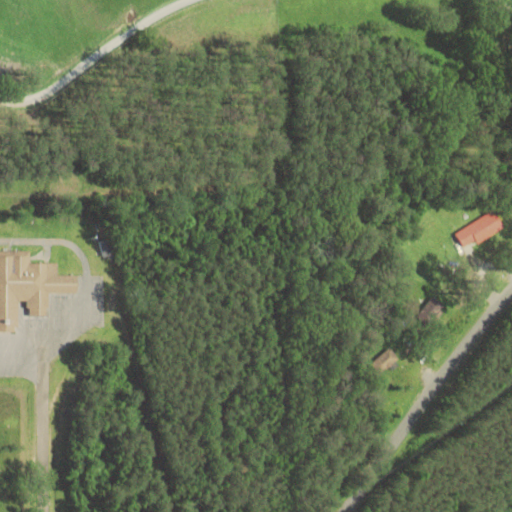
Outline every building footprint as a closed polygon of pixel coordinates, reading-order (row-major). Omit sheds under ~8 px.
[(453,235),(463,253),(501,231),(492,214),(453,235)] [(114,256),(110,243),(100,246),(103,259),(114,256)] [(0,334),(15,334),(15,305),(26,305),(26,319),(46,319),(46,297),(75,297),(75,279),(55,279),(55,266),(26,266),(26,254),(0,253),(0,334)] [(440,307),(425,299),(412,326),(427,333),(440,307)] [(379,378),(395,360),(384,350),(368,368),(379,378)]
